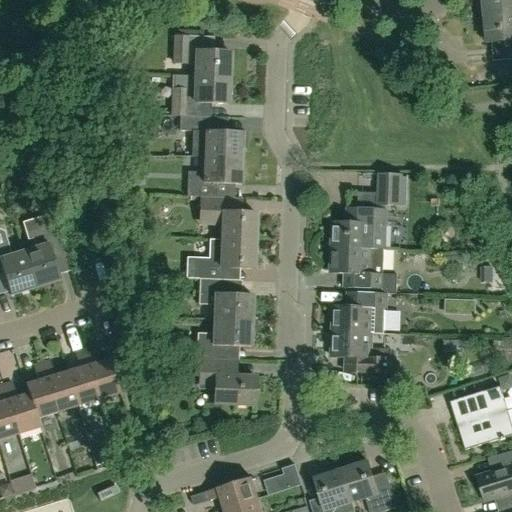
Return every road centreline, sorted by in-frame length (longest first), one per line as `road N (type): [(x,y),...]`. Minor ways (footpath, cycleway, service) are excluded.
road 1 (residential): [(300,8),(277,42),(274,133),(292,166),(287,310),(296,327),(294,419)]
road 2 (residential): [(449,511),(420,419),(294,419)]
road 3 (residential): [(294,419),(276,452),(139,496),(138,511)]
